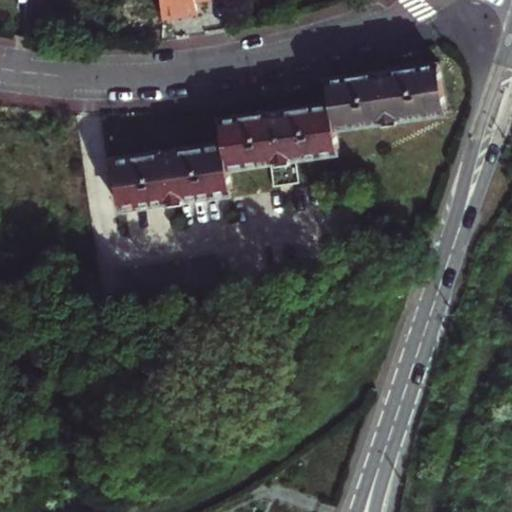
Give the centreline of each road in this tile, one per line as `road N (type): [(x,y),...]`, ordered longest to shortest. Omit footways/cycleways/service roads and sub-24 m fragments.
road 1 (residential): [(0,69),(99,79),(224,67),(353,34),(424,0)]
road 2 (tertiary): [(511,63),(408,382)]
road 3 (tertiary): [(408,382),(359,511)]
road 4 (tertiary): [(372,511),(408,382)]
